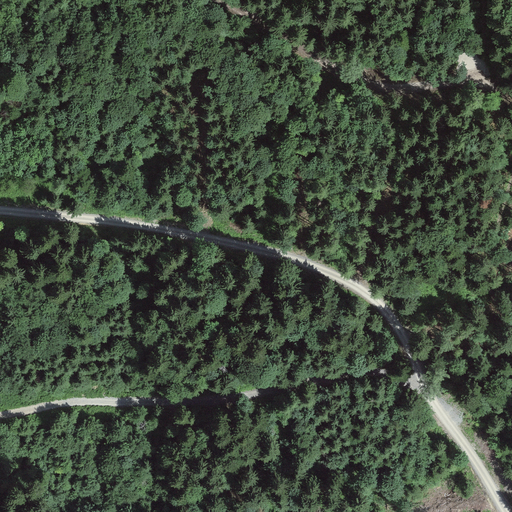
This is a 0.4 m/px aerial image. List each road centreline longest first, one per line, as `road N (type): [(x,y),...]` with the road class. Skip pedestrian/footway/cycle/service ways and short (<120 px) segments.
road 1 (track): [(0,208),(250,245),(346,277),(415,351),(429,397),(477,457),(505,511)]
road 2 (track): [(501,69),(431,85),(370,85),(219,0)]
